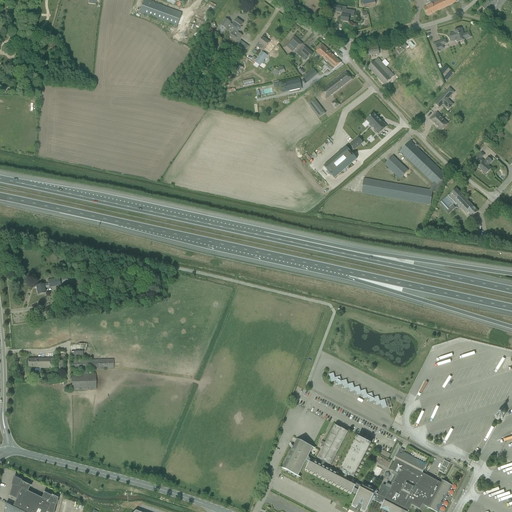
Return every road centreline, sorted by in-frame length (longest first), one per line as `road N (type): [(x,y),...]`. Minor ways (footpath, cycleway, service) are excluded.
road 1 (motorway): [(0,197),(348,272)]
road 2 (motorway): [(261,235),(0,179)]
road 3 (motorway): [(511,290),(261,235)]
road 4 (motorway): [(511,274),(261,235)]
road 5 (residential): [(511,211),(428,146),(352,62),(349,40)]
road 6 (tertiary): [(220,510),(12,451)]
road 7 (motorway): [(348,272),(511,327)]
road 8 (motorway): [(348,272),(511,308)]
road 9 (residential): [(349,40),(449,19),(476,0)]
